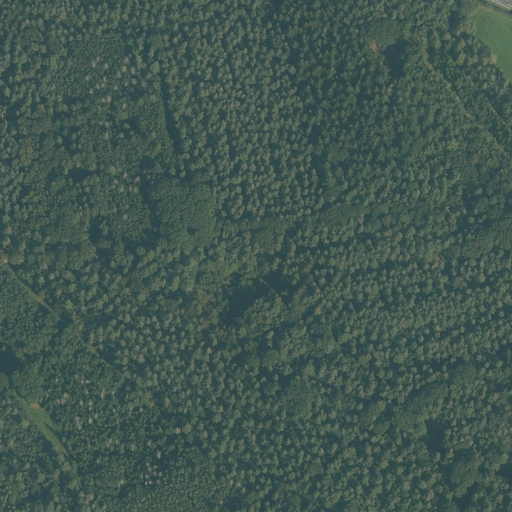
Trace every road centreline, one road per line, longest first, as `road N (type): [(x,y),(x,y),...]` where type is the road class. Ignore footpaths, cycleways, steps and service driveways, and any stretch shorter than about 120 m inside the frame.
road 1 (track): [(511,202),(80,258)]
road 2 (track): [(80,258),(458,458)]
road 3 (track): [(0,268),(256,503)]
road 4 (track): [(393,425),(256,503)]
road 5 (track): [(393,425),(511,347)]
